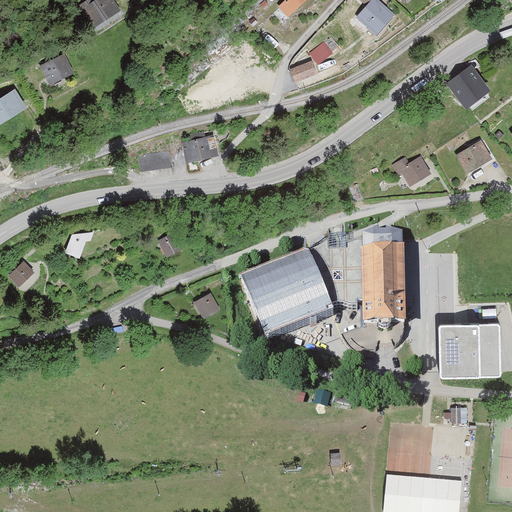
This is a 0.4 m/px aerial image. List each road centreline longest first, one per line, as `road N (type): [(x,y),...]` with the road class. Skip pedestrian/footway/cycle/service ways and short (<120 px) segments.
road 1 (track): [(0,345),(124,306),(283,363),(393,384)]
road 2 (residential): [(124,306),(350,215),(511,190)]
road 3 (secondary): [(511,25),(454,55),(322,154),(268,178),(219,185)]
road 4 (residential): [(511,202),(418,250),(419,326),(433,389)]
road 5 (residential): [(339,0),(286,60),(272,106),(219,165),(219,185)]
road 6 (secondary): [(149,192),(59,206),(0,236)]
road 7 (residential): [(149,192),(117,171),(22,186),(0,180)]
